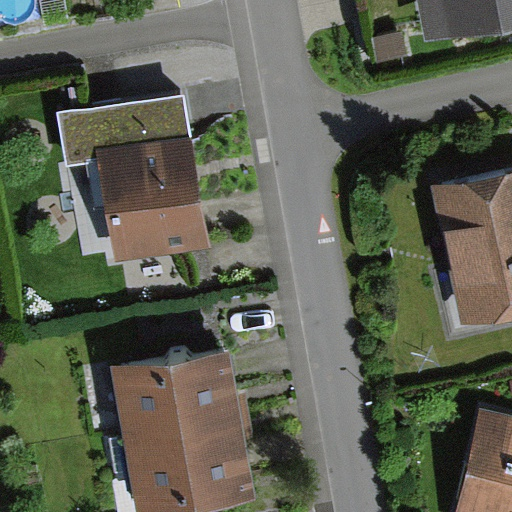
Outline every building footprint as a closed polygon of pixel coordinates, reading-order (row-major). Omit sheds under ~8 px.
[(511,0),(359,0),(367,44),(511,17),(511,0)] [(189,89),(63,112),(90,262),(217,239),(189,89)] [(511,165),(440,180),(468,319),(511,310),(511,165)] [(125,358),(136,425),(257,405),(246,337),(125,358)] [(271,481),(257,405),(136,425),(148,503),(271,481)] [(511,511),(511,417),(480,410),(455,511),(511,511)]
